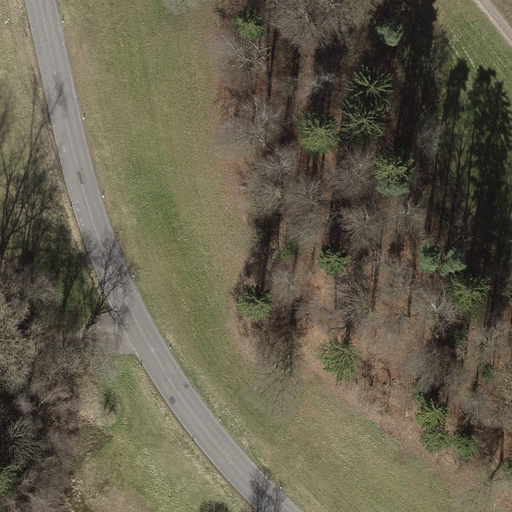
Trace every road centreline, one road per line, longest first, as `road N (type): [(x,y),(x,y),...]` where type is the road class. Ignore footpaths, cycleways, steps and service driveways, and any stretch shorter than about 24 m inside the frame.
road 1 (tertiary): [(280,511),(191,415),(132,321),(91,216),(40,0)]
road 2 (track): [(132,321),(108,335),(0,363)]
